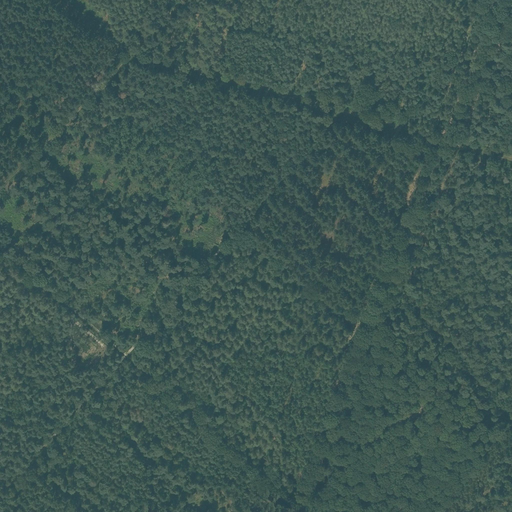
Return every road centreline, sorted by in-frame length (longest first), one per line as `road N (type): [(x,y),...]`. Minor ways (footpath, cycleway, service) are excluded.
road 1 (track): [(339,107),(0,494)]
road 2 (track): [(339,107),(130,48),(67,0)]
road 3 (track): [(301,511),(393,270)]
road 4 (track): [(0,181),(128,53),(145,0)]
road 5 (track): [(124,354),(304,504)]
road 6 (track): [(393,270),(511,415)]
road 7 (track): [(124,354),(0,248)]
road 8 (track): [(444,136),(495,0)]
road 9 (track): [(393,270),(444,136)]
